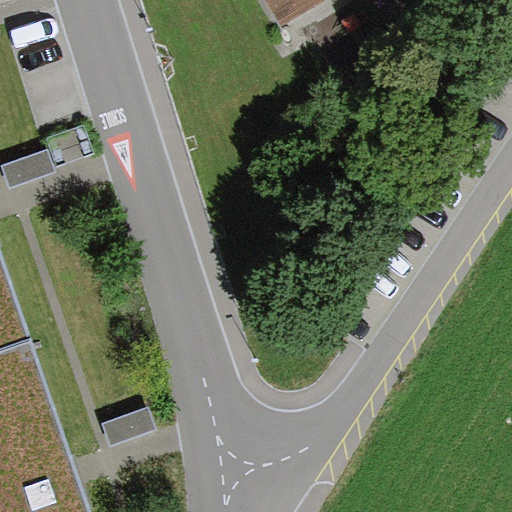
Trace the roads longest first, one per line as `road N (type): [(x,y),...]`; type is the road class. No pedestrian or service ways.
road 1 (residential): [(96,0),(172,246),(231,481)]
road 2 (unclassified): [(231,481),(316,451),(511,168)]
